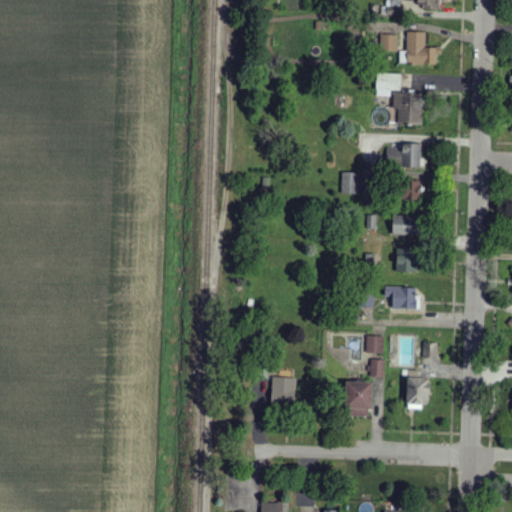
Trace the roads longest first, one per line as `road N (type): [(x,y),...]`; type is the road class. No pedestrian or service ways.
road 1 (residential): [(466,511),(484,0)]
road 2 (residential): [(468,455),(210,447)]
road 3 (residential): [(217,255),(207,511)]
road 4 (residential): [(224,0),(231,95),(217,255)]
